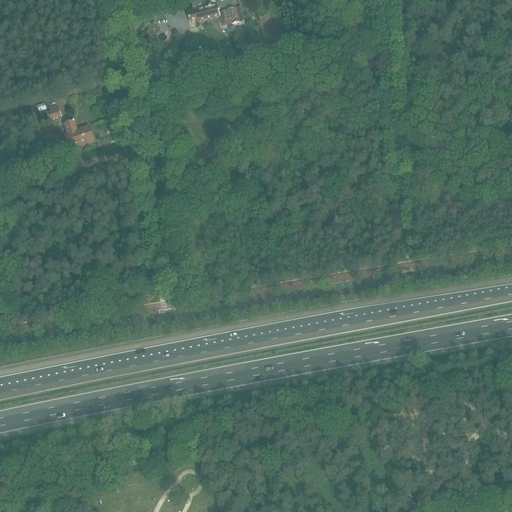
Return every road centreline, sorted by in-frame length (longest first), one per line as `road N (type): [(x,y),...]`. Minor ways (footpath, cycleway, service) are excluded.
road 1 (motorway): [(511,295),(0,393)]
road 2 (motorway): [(0,423),(511,328)]
road 3 (tertiary): [(176,321),(511,262)]
road 4 (residential): [(176,321),(116,0)]
road 5 (tertiary): [(0,347),(176,321)]
